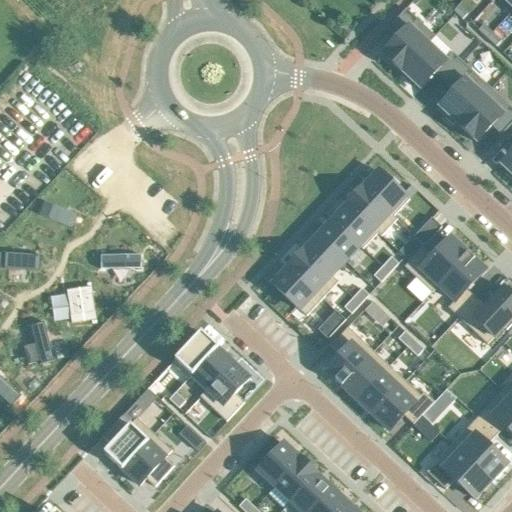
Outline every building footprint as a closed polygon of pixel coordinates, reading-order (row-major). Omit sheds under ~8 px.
[(511,0),(502,0),(511,8),(511,0)] [(459,6),(453,12),(462,20),(468,14),(459,6)] [(435,37),(406,10),(387,29),(397,39),(382,55),(401,72),(428,44),(429,45),(435,37)] [(478,31),(487,39),(492,33),(484,25),(478,31)] [(492,33),(487,39),(496,47),(501,41),(492,33)] [(444,83),(463,63),(452,53),(446,61),(429,45),(428,44),(401,72),(404,75),(401,77),(408,84),(411,81),(420,90),(435,74),(444,83)] [(457,125),(491,89),(463,63),(444,83),(454,91),(439,107),(448,116),(446,119),(453,125),(455,123),(457,125)] [(511,124),(511,109),(491,89),(457,125),(476,143),(491,127),(501,136),(511,124)] [(511,133),(506,140),(511,146),(511,153),(501,166),(508,172),(505,175),(511,180),(511,133)] [(363,189),(393,218),(394,217),(409,201),(396,188),(399,185),(391,178),(389,181),(379,172),(363,189)] [(347,204),(346,205),(347,206),(348,205),(378,234),(378,235),(381,238),(382,237),(397,221),(394,217),(393,218),(363,189),(362,188),(361,189),(347,204)] [(44,203),(39,216),(71,228),(76,215),(44,203)] [(347,206),(333,221),(360,246),(359,247),(363,250),(378,235),(378,234),(348,205),(347,206)] [(415,237),(414,238),(417,240),(424,247),(442,228),(432,219),(415,237)] [(333,221),(318,237),(345,262),(359,247),(360,246),(333,221)] [(304,252),(303,253),(331,278),(331,277),(345,262),(318,237),(304,252)] [(410,263),(404,268),(432,294),(439,287),(438,287),(467,255),(465,252),(466,251),(455,240),(453,242),(450,239),(431,258),(422,249),(415,257),(410,263)] [(417,240),(408,250),(415,257),(422,249),(424,247),(417,240)] [(288,267),(287,268),(288,269),(289,268),(323,300),(337,285),(338,284),(331,277),(331,278),(303,253),(304,252),(303,251),(302,252),(288,267)] [(0,253),(0,269),(38,272),(39,262),(40,262),(41,256),(0,253)] [(101,255),(101,270),(141,270),(141,256),(101,255)] [(467,255),(438,287),(439,287),(455,302),(448,309),(458,319),(476,300),(467,291),(485,272),(467,255)] [(391,258),(382,267),(390,274),(399,265),(391,258)] [(382,267),(374,277),(381,284),(390,274),(382,267)] [(288,269),(272,286),(306,318),(323,300),(289,268),(288,269)] [(92,288),(67,292),(71,324),(96,320),(92,288)] [(362,289),(353,299),(360,306),(369,296),(362,289)] [(476,300),(458,319),(487,346),(504,328),(506,331),(511,325),(511,296),(503,289),(485,308),(476,300)] [(353,299),(344,309),(351,315),(360,306),(353,299)] [(336,312),(318,331),(328,340),(345,322),(336,312)] [(44,323),(30,326),(40,365),(54,362),(44,323)] [(339,356),(325,372),(342,387),(374,353),(348,329),(330,348),(339,356)] [(201,333),(171,365),(188,381),(192,377),(191,377),(217,350),(218,349),(201,333)] [(405,333),(398,340),(408,349),(414,341),(405,333)] [(414,341),(408,349),(417,358),(424,350),(414,341)] [(217,350),(191,377),(192,377),(206,391),(207,392),(233,364),(217,350)] [(374,353),(342,387),(357,402),(389,368),(374,353)] [(206,391),(200,398),(227,423),(244,404),(235,395),(249,380),(233,364),(207,392),(206,391)] [(389,368),(357,402),(373,416),(405,382),(389,368)] [(0,377),(0,396),(11,407),(21,397),(0,377)] [(511,381),(502,393),(511,401),(511,381)] [(405,382),(373,416),(390,432),(404,417),(413,426),(421,418),(434,403),(424,393),(420,397),(405,382)] [(438,399),(448,408),(456,400),(446,390),(438,399)] [(148,391),(139,401),(147,409),(156,399),(148,391)] [(176,393),(169,401),(179,409),(186,402),(176,393)] [(511,401),(502,393),(477,419),(496,437),(504,428),(511,435),(511,401)] [(121,418),(103,438),(111,446),(104,454),(122,471),(123,470),(122,470),(154,436),(137,419),(130,426),(121,418)] [(413,426),(419,432),(427,423),(421,418),(413,426)] [(477,419),(452,446),(490,482),(493,479),(495,481),(505,470),(504,468),(507,464),(487,446),(496,437),(477,419)] [(196,435),(188,443),(197,452),(205,443),(196,435)] [(154,436),(122,470),(123,470),(140,486),(147,479),(155,487),(174,467),(165,459),(172,452),(154,436)] [(283,444),(257,471),(275,488),(300,461),(299,460),(283,444)] [(452,446),(427,473),(445,491),(454,481),(474,500),(490,482),(452,446)] [(300,461),(275,488),(290,502),(291,503),(316,475),(317,476),(318,475),(300,459),(299,460),(300,461)] [(290,502),(287,505),(293,511),(311,511),(332,490),(317,476),(316,475),(291,503),(290,502)] [(332,490),(311,511),(340,511),(348,505),(332,490)] [(246,500),(239,507),(243,511),(252,511),(255,509),(246,500)]
